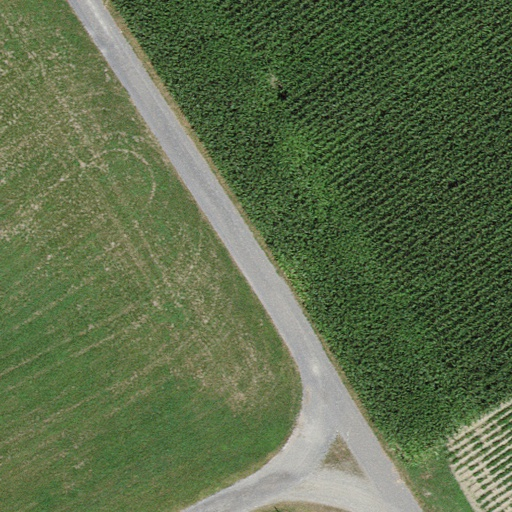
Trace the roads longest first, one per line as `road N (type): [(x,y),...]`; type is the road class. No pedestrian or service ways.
road 1 (track): [(344,425),(87,0)]
road 2 (track): [(344,425),(202,511)]
